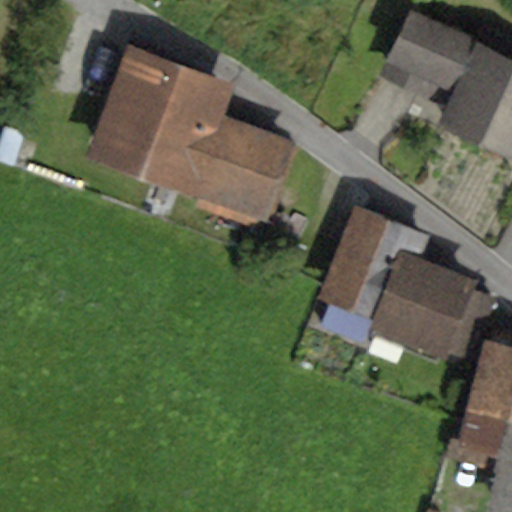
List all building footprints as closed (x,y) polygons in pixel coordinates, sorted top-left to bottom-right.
[(447,107),(477,44),(410,12),(380,75),(447,107)] [(511,60),(477,44),(447,107),(438,125),(511,160),(511,60)] [(235,85),(126,45),(85,156),(265,221),(294,141),(224,115),(235,85)] [(432,235),(354,204),(317,298),(331,303),(322,324),(361,340),(367,323),(461,360),(476,322),(484,325),(495,297),(476,289),(480,279),(423,257),(432,235)] [(511,511),(511,335),(486,329),(457,444),(496,454),(492,471),(498,472),(488,511),(511,511)]
